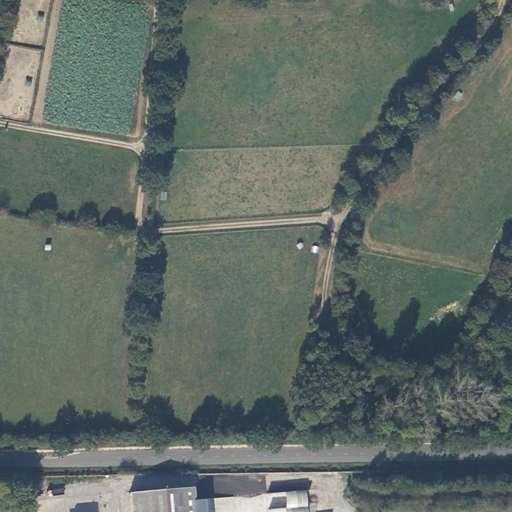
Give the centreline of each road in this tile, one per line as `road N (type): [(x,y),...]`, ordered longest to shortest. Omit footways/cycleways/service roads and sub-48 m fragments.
road 1 (track): [(511,272),(474,344),(435,379),(369,382),(341,366),(325,336),(323,293),(339,217),(480,42),(503,0)]
road 2 (unclassified): [(0,460),(511,449)]
road 3 (track): [(339,217),(153,232),(140,224),(159,0)]
road 4 (track): [(0,123),(142,148)]
